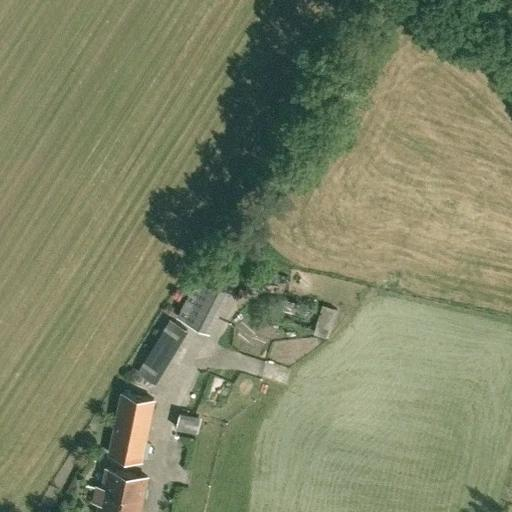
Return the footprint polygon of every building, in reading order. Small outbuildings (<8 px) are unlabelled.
[(176,316),(210,333),(238,276),(205,259),(176,316)] [(157,384),(189,330),(171,318),(139,373),(157,384)] [(108,455),(144,462),(156,398),(121,391),(108,455)] [(195,431),(198,416),(180,412),(177,427),(195,431)] [(97,511),(140,511),(148,476),(107,467),(103,487),(98,485),(94,502),(100,503),(97,511)]
